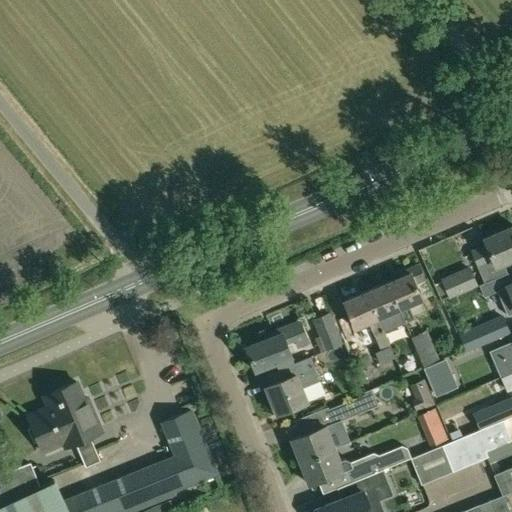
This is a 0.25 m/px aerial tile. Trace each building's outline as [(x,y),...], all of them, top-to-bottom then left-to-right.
[(503,263),(511,258),(511,226),(484,239),(487,246),(472,252),(484,282),(507,273),(503,263)] [(397,278),(388,282),(399,308),(405,322),(414,318),(408,305),(422,299),(415,283),(425,279),(419,263),(396,273),(397,278)] [(449,298),(477,286),(469,266),(440,279),(449,298)] [(388,282),(366,291),(378,318),(399,308),(388,282)] [(507,316),(511,313),(511,283),(496,291),(507,316)] [(366,291),(344,301),(355,328),(369,322),(381,350),(375,352),(380,365),(381,364),(384,371),(397,365),(394,358),(384,331),(378,318),(366,291)] [(330,312),(312,319),(324,351),(335,346),(342,343),(330,312)] [(466,352),(510,333),(502,314),(458,333),(466,352)] [(298,347),(309,343),(300,321),(273,332),(274,336),(246,347),(255,370),(292,356),(286,342),(295,339),(298,347)] [(426,331),(411,337),(415,348),(431,341),(426,331)] [(486,345),(501,377),(511,371),(511,340),(509,334),(486,345)] [(423,367),(439,360),(431,342),(415,348),(423,367)] [(266,386),(277,414),(307,402),(301,388),(320,380),(311,357),(285,367),(289,377),(266,386)] [(445,360),(424,369),(436,397),(457,388),(445,360)] [(511,371),(501,377),(508,390),(511,388),(511,371)] [(60,436),(65,448),(102,432),(96,419),(93,420),(76,382),(43,396),(48,406),(27,415),(33,427),(29,429),(34,441),(38,440),(40,445),(60,436)] [(373,391),(354,398),(328,409),(328,407),(295,420),(300,435),(291,439),(300,461),(334,448),(329,435),(336,432),(333,423),(361,412),(378,407),(373,391)] [(500,421),(503,420),(511,415),(511,399),(493,407),(500,421)] [(439,444),(454,438),(442,409),(427,416),(439,444)] [(175,456),(64,501),(54,480),(40,487),(30,464),(0,475),(0,511),(120,511),(216,473),(191,410),(161,422),(175,456)] [(511,415),(503,420),(511,439),(511,440),(511,439),(511,415)] [(500,421),(477,430),(485,450),(511,439),(503,420),(500,421)] [(477,430),(442,445),(453,471),(487,456),(485,450),(477,430)] [(86,467),(100,461),(93,444),(79,451),(86,467)] [(442,445),(426,452),(437,478),(438,478),(453,471),(442,445)] [(411,458),(412,457),(408,448),(402,446),(379,455),(374,453),(351,462),(350,461),(345,458),(339,460),(334,448),(300,461),(309,484),(347,469),(353,481),(382,470),(411,458)] [(426,452),(411,458),(421,484),(421,485),(437,478),(426,452)] [(511,466),(511,467),(494,474),(503,495),(511,491),(511,466)] [(341,486),(346,497),(315,509),(316,511),(383,511),(373,487),(387,482),(382,470),(353,481),(341,486)] [(510,511),(503,495),(491,500),(495,511),(510,511)] [(495,511),(491,500),(478,505),(481,511),(495,511)]
